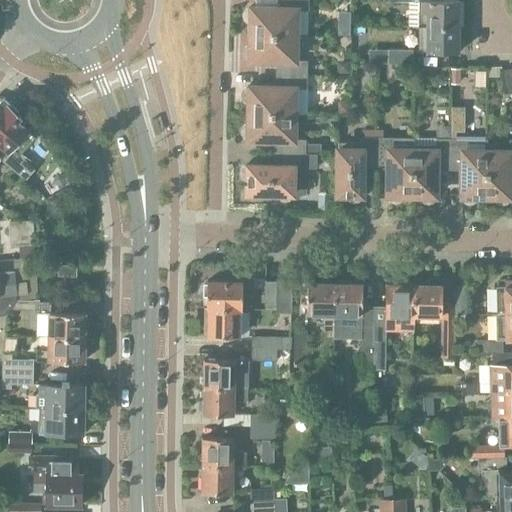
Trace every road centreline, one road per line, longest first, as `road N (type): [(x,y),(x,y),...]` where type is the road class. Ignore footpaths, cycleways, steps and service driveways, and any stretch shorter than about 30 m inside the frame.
road 1 (residential): [(146,237),(511,246)]
road 2 (secondary): [(142,511),(146,237)]
road 3 (unknown): [(221,0),(211,238)]
road 4 (secondary): [(145,209),(143,141),(106,22)]
road 5 (secondary): [(72,46),(104,90),(145,209)]
